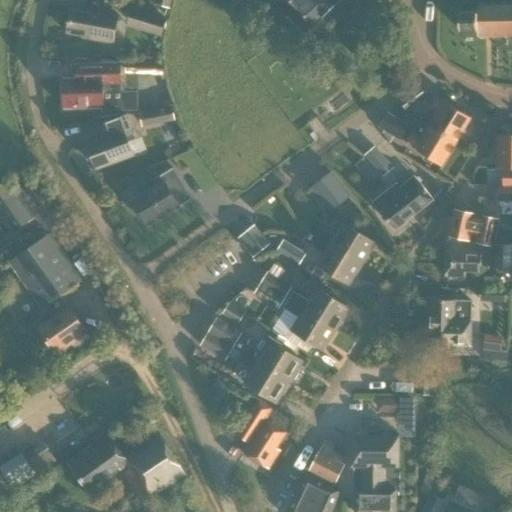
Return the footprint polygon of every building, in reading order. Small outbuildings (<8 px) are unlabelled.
[(275,0),(276,0),(307,32),(339,0),(275,0)] [(504,38),(506,38),(506,35),(511,35),(511,4),(505,5),(505,3),(503,3),(503,5),(494,6),(494,3),(492,3),(492,6),(482,6),(482,4),(480,4),(480,6),(478,6),(478,12),(460,13),(460,31),(478,30),(478,36),(481,36),(481,39),(483,39),(483,36),(492,36),(492,38),(494,38),(494,36),(504,36),(504,38)] [(88,12),(72,9),(68,33),(84,36),(84,38),(114,43),(119,16),(88,10),(88,12)] [(147,30),(163,35),(168,18),(137,9),(133,20),(149,25),(147,30)] [(140,63),(126,62),(126,74),(140,75),(140,63)] [(122,111),(121,64),(77,65),(77,79),(64,79),(65,108),(104,107),(104,111),(122,111)] [(401,101),(409,111),(428,97),(420,87),(401,101)] [(437,112),(429,125),(457,142),(471,118),(446,103),(446,104),(434,97),(428,106),(437,112)] [(166,108),(140,113),(143,127),(168,123),(166,108)] [(390,144),(394,137),(399,140),(408,126),(388,113),(379,127),(386,131),(384,135),(390,144)] [(88,143),(97,169),(134,155),(129,142),(137,139),(128,115),(100,126),(104,138),(88,143)] [(442,166),(457,142),(429,125),(422,121),(414,134),(412,133),(406,143),(418,150),(417,151),(442,166)] [(511,136),(498,136),(498,168),(511,168),(511,136)] [(394,167),(376,146),(364,155),(383,176),(394,167)] [(164,182),(133,201),(148,225),(180,206),(173,195),(185,188),(174,169),(161,177),(164,182)] [(311,188),(330,212),(351,196),(331,172),(311,188)] [(397,184),(373,203),(396,230),(433,200),(415,177),(401,189),(397,184)] [(493,199),(494,186),(481,185),(480,198),(493,199)] [(497,200),(511,200),(511,185),(498,185),(497,200)] [(39,216),(20,188),(0,201),(0,209),(16,232),(39,216)] [(449,236),(493,246),(499,220),(455,209),(449,236)] [(320,227),(314,236),(363,265),(376,243),(343,224),(336,236),(320,227)] [(239,239),(254,259),(271,245),(256,225),(239,239)] [(50,234),(10,262),(42,308),(43,310),(47,307),(55,319),(40,329),(57,353),(73,341),(79,349),(93,340),(87,332),(61,296),(83,280),(50,234)] [(350,286),(363,265),(314,236),(310,243),(326,253),(318,266),(350,286)] [(277,251),(299,265),(305,255),(283,241),(277,251)] [(511,244),(494,244),(494,249),(494,266),(493,268),(511,267),(511,244)] [(465,271),(481,272),(481,266),(494,266),(494,249),(446,248),(445,276),(465,276),(465,271)] [(316,269),(312,276),(321,282),(325,275),(316,269)] [(268,273),(261,285),(285,299),(292,288),(268,273)] [(489,289),(502,289),(502,277),(486,277),(485,289),(489,289)] [(278,309),(285,299),(261,285),(255,294),(278,309)] [(294,292),(288,301),(336,330),(349,309),(317,289),(309,301),(294,292)] [(489,289),(485,289),(481,289),(481,301),(489,301),(489,289)] [(431,345),(471,346),(473,301),(433,300),(431,345)] [(324,351),(336,330),(288,301),(284,308),(299,317),(291,331),(324,351)] [(221,314),(238,325),(245,314),(228,304),(221,314)] [(240,335),(242,333),(217,318),(209,332),(233,346),(238,339),(240,335)] [(274,326),(268,336),(284,344),(289,334),(274,326)] [(209,332),(201,346),(225,360),(233,346),(209,332)] [(502,351),(503,336),(486,334),(484,349),(502,351)] [(238,339),(233,346),(243,352),(290,382),(291,380),(296,383),(302,372),(298,369),(303,361),(271,341),(265,337),(260,338),(254,348),(248,345),(250,341),(240,335),(238,339)] [(243,352),(237,361),(253,371),(245,383),(277,403),(290,382),(243,352)] [(216,410),(233,383),(219,375),(208,392),(216,410)] [(430,395),(431,377),(418,377),(417,395),(430,395)] [(245,454),(269,469),(281,451),(277,448),(286,433),(267,421),(275,408),(260,398),(237,435),(251,443),(245,454)] [(409,413),(409,399),(390,398),(390,413),(409,413)] [(133,413),(147,431),(159,422),(145,404),(133,413)] [(94,450),(92,446),(68,462),(89,491),(119,470),(120,472),(125,468),(128,472),(124,474),(143,502),(186,474),(160,436),(130,456),(115,435),(94,450)] [(354,489),(356,489),(355,511),(396,511),(397,490),(386,490),(386,483),(399,484),(399,436),(352,436),(352,467),(354,467),(354,489)] [(334,482),(335,483),(344,465),(340,463),(347,451),(326,440),(311,470),(307,468),(293,495),(295,496),(287,511),(331,511),(338,498),(328,493),(334,482)] [(24,456),(37,476),(54,465),(42,445),(24,456)] [(0,468),(14,490),(37,476),(24,456),(23,454),(0,468)] [(464,502),(469,489),(460,485),(455,498),(464,502)] [(430,511),(449,511),(452,504),(436,498),(430,511)]
